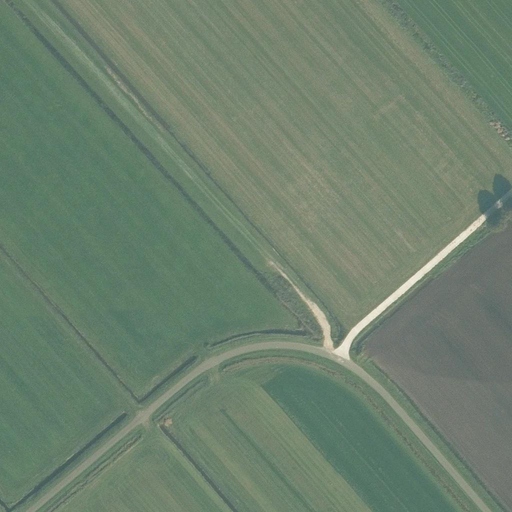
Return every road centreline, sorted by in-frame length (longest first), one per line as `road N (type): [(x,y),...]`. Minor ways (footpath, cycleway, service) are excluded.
road 1 (unclassified): [(26,511),(224,352),(259,343),(298,343),(341,359),(380,390),(490,511)]
road 2 (track): [(324,353),(318,315),(27,0)]
road 3 (track): [(341,359),(360,327),(511,193)]
